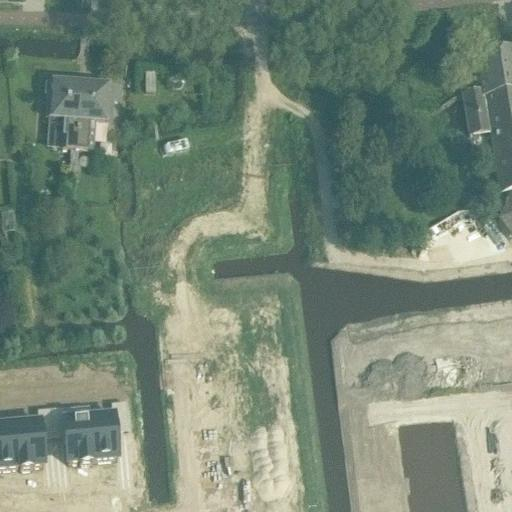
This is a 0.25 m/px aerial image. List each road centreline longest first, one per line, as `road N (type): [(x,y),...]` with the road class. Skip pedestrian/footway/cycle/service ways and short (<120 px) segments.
road 1 (residential): [(171,302),(188,511)]
road 2 (residential): [(511,401),(354,420)]
